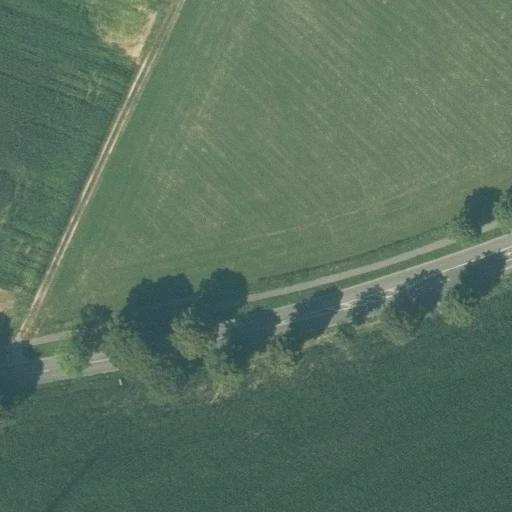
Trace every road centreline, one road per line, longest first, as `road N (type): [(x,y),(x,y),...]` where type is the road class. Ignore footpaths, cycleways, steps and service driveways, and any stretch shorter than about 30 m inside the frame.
road 1 (secondary): [(0,378),(367,298),(511,253)]
road 2 (track): [(19,374),(17,346),(174,0)]
